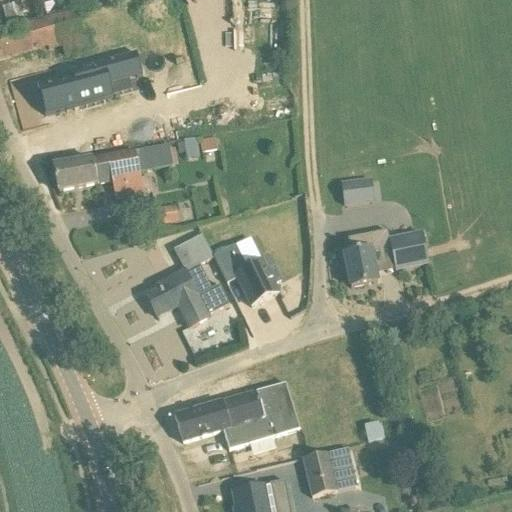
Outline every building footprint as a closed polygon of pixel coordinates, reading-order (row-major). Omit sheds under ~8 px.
[(59,0),(64,14),(105,0),(59,0)] [(64,60),(70,58),(95,51),(91,39),(86,41),(78,13),(0,36),(0,62),(48,51),(49,54),(62,51),(64,60)] [(77,79),(40,90),(49,120),(70,113),(71,115),(72,115),(71,112),(78,110),(78,113),(82,112),(80,105),(113,95),(110,87),(128,82),(121,61),(135,57),(134,55),(73,73),(74,75),(76,74),(77,79)] [(202,157),(218,154),(216,142),(200,144),(202,157)] [(169,149),(55,170),(60,196),(98,188),(113,185),(116,203),(144,197),(140,175),(172,169),(169,153),(169,149)] [(372,183),(341,187),(344,209),(374,206),(372,183)] [(157,228),(177,224),(174,211),(154,215),(157,228)] [(345,258),(351,291),(378,286),(376,276),(395,272),(395,275),(429,269),(422,236),(389,243),(387,234),(347,242),(350,257),(345,258)] [(174,253),(185,275),(186,275),(199,267),(200,267),(214,260),(202,238),(174,253)] [(236,250),(214,261),(227,289),(236,284),(250,313),(280,298),(264,265),(247,273),(236,250)] [(198,299),(186,275),(185,275),(157,289),(159,293),(147,299),(158,321),(179,310),(190,332),(211,322),(209,318),(229,308),(218,288),(198,299)] [(223,406),(176,421),(184,446),(224,434),(230,454),(301,431),(286,385),(257,394),(257,395),(235,402),(224,406),(223,406)] [(368,445),(385,442),(382,427),(379,428),(378,426),(365,429),(368,445)] [(349,451),(302,462),(311,501),(358,490),(349,451)] [(290,511),(285,485),(232,495),(235,511),(290,511)]
